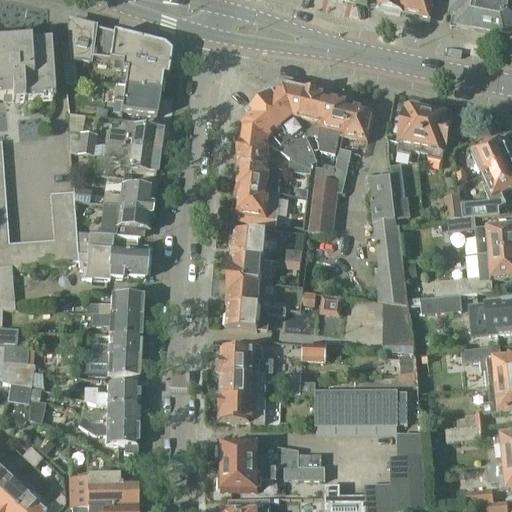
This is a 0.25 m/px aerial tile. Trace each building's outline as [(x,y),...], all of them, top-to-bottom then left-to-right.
[(380,0),(379,6),(378,10),(381,10),(381,9),(385,10),(384,13),(400,17),(401,14),(402,14),(402,15),(403,15),(406,0),(380,0)] [(406,0),(403,15),(404,15),(406,15),(405,18),(422,22),(423,18),(426,19),(426,20),(429,21),(434,0),(406,0)] [(454,0),(452,9),(453,18),(452,24),(458,25),(457,29),(473,32),(479,0),(454,0)] [(507,36),(511,31),(501,18),(504,0),(479,0),(473,32),(506,39),(508,37),(507,36)] [(511,0),(504,0),(501,18),(511,31),(511,0)] [(94,31),(68,25),(70,46),(72,63),(75,63),(89,65),(90,60),(114,65),(115,65),(115,62),(120,38),(115,37),(94,31)] [(120,38),(115,62),(135,65),(144,66),(144,68),(169,71),(171,56),(163,49),(120,38)] [(0,98),(12,98),(12,104),(28,103),(28,102),(54,101),(50,51),(40,51),(40,46),(29,47),(28,47),(19,48),(19,41),(0,42),(0,98)] [(70,46),(61,47),(61,48),(62,48),(65,87),(77,86),(75,63),(72,63),(70,46)] [(114,65),(113,72),(120,73),(127,74),(125,91),(161,96),(163,79),(167,79),(169,71),(144,68),(144,66),(135,65),(115,62),(115,65),(114,65)] [(266,93),(258,100),(311,166),(316,166),(306,141),(299,122),(306,92),(306,88),(305,87),(305,88),(288,84),(287,83),(286,84),(276,93),(277,94),(274,97),(273,95),(270,97),(266,93)] [(113,103),(112,113),(122,115),(157,120),(161,96),(125,91),(115,90),(113,103)] [(306,92),(299,122),(306,141),(322,141),(322,130),(328,100),(329,98),(328,98),(327,102),(320,101),(321,93),(307,90),(306,92)] [(322,130),(322,141),(322,155),(332,158),(335,158),(340,138),(343,139),(344,139),(352,106),(352,105),(342,103),(343,101),(335,99),(334,99),(333,101),(328,100),(322,130)] [(248,119),(242,125),(246,130),(245,131),(243,144),(272,147),(275,148),(280,151),(290,157),(311,170),(311,166),(258,100),(245,111),(249,116),(247,118),(248,119)] [(66,116),(99,120),(106,121),(107,111),(66,106),(66,116)] [(352,106),(344,139),(368,145),(375,114),(364,111),(364,109),(352,106)] [(412,156),(419,158),(429,114),(406,109),(398,145),(400,145),(398,157),(411,160),(412,156)] [(443,154),(445,155),(453,119),(429,114),(419,158),(430,160),(430,164),(440,166),(443,154)] [(108,137),(107,150),(159,157),(161,136),(126,131),(125,140),(108,137)] [(69,135),(68,134),(68,144),(70,145),(95,148),(96,139),(69,135)] [(491,143),(472,152),(481,175),(511,162),(506,151),(506,149),(503,146),(501,141),(492,145),(491,143)] [(238,160),(237,168),(269,172),(272,147),(243,144),(239,143),(237,160),(238,160)] [(70,145),(68,144),(69,156),(94,159),(95,148),(70,145)] [(107,150),(105,162),(122,164),(121,172),(156,177),(159,157),(107,150)] [(336,170),(348,173),(352,154),(340,152),(337,169),(336,170)] [(290,157),(288,175),(309,177),(311,170),(290,157)] [(489,204),(461,207),(461,208),(463,222),(475,220),(500,217),(499,210),(507,207),(502,196),(511,191),(511,190),(511,189),(511,164),(511,162),(481,175),(489,192),(485,194),(489,204)] [(236,168),(234,182),(236,182),(235,193),(267,196),(268,187),(278,188),(280,175),(280,173),(269,172),(237,168),(236,168)] [(318,171),(316,180),(320,180),(334,182),(336,170),(337,169),(325,168),(325,172),(321,171),(318,171)] [(399,169),(390,170),(394,204),(403,202),(399,169)] [(333,186),(327,185),(316,184),(309,237),(333,239),(339,195),(343,196),(348,173),(336,170),(334,182),(333,186)] [(456,176),(458,188),(466,187),(465,175),(456,176)] [(391,180),(369,183),(373,225),(395,223),(391,180)] [(104,196),(102,207),(151,213),(154,193),(121,189),(120,198),(104,196)] [(73,191),(73,197),(74,203),(91,205),(92,194),(73,191)] [(308,194),(296,192),(296,200),(307,201),(308,194)] [(235,193),(234,206),(236,206),(235,217),(268,220),(278,221),(280,200),(277,200),(277,197),(267,196),(235,193)] [(50,199),(51,210),(74,209),(74,203),(73,197),(50,199)] [(460,200),(445,201),(448,223),(463,222),(461,208),(461,207),(460,200)] [(101,218),(99,237),(115,238),(142,241),(143,233),(149,233),(151,213),(102,207),(101,218)] [(75,221),(74,209),(51,210),(51,222),(75,221)] [(463,222),(448,223),(449,236),(477,232),(475,220),(463,222)] [(75,232),(75,221),(51,222),(52,233),(75,232)] [(480,232),(476,233),(477,241),(478,257),(511,254),(511,228),(483,232),(480,232)] [(76,244),(75,232),(52,233),(53,245),(76,244)] [(232,257),(232,258),(264,261),(265,260),(267,237),(235,234),(232,257)] [(99,237),(77,235),(78,264),(80,264),(80,268),(81,268),(81,272),(83,272),(83,281),(87,281),(87,282),(110,284),(110,281),(123,282),(123,279),(145,280),(147,254),(147,250),(126,248),(126,253),(111,252),(112,238),(99,237)] [(77,264),(76,244),(53,245),(41,246),(43,267),(77,264)] [(32,268),(30,246),(19,247),(21,268),(32,268)] [(41,246),(30,246),(32,268),(43,267),(41,246)] [(12,269),(21,268),(19,247),(8,247),(0,247),(0,271),(13,270),(12,269)] [(301,264),(301,260),(302,256),(284,254),(283,263),(301,264)] [(511,254),(478,257),(482,285),(489,284),(511,281),(511,254)] [(228,281),(228,282),(262,285),(262,284),(264,261),(232,258),(230,258),(228,281)] [(300,274),(301,264),(283,263),(283,266),(278,265),(277,272),(300,274)] [(13,270),(0,271),(0,312),(15,313),(13,270)] [(226,304),(226,307),(227,307),(260,310),(260,307),(262,285),(228,282),(226,304)] [(315,309),(316,297),(302,296),(300,307),(315,309)] [(85,306),(85,318),(92,318),(142,320),(143,300),(111,298),(111,307),(85,306)] [(459,299),(435,300),(436,317),(461,315),(459,299)] [(511,305),(470,310),(471,312),(473,312),(475,341),(511,336),(511,305)] [(227,307),(225,331),(257,334),(269,335),(270,322),(270,319),(284,320),(285,313),(274,312),(271,311),(260,310),(227,307)] [(382,330),(382,351),(412,350),(407,311),(382,307),(382,330)] [(92,318),(92,330),(110,331),(109,339),(141,341),(142,320),(92,318)] [(0,349),(21,351),(22,332),(0,331),(0,349)] [(91,348),(91,358),(97,358),(140,360),(141,341),(109,339),(108,348),(97,348),(91,348)] [(304,348),(302,364),(306,364),(326,366),(327,353),(327,350),(304,348)] [(0,382),(3,386),(10,388),(32,390),(34,376),(35,369),(3,367),(3,350),(0,349),(0,382)] [(3,367),(35,369),(35,366),(38,367),(39,352),(3,350),(3,367)] [(467,354),(462,355),(463,368),(481,366),(482,377),(486,376),(487,390),(511,387),(511,361),(501,362),(500,351),(467,354)] [(220,377),(260,379),(260,365),(263,365),(263,355),(253,354),(253,353),(221,352),(221,361),(220,361),(220,362),(217,363),(217,374),(220,376),(220,377)] [(84,369),(84,378),(107,379),(139,380),(140,360),(97,358),(91,358),(90,358),(85,358),(84,369)] [(34,376),(32,390),(42,392),(41,377),(34,376)] [(219,400),(219,401),(266,402),(267,379),(260,379),(220,377),(220,400),(219,400)] [(300,380),(290,380),(290,398),(299,398),(300,398),(300,388),(300,386),(300,380)] [(300,398),(300,402),(306,402),(306,399),(316,399),(316,386),(300,386),(300,388),(300,398)] [(489,407),(483,407),(484,418),(493,417),(511,414),(511,387),(487,390),(489,407)] [(29,409),(30,404),(32,390),(10,388),(8,405),(29,409)] [(105,408),(138,410),(139,388),(106,388),(106,397),(95,397),(94,408),(105,408)] [(42,392),(32,390),(30,404),(43,404),(45,392),(42,392)] [(357,395),(337,396),(337,432),(357,432),(357,395)] [(398,395),(357,395),(357,432),(398,431),(398,429),(398,412),(398,397),(398,395)] [(337,396),(316,396),(316,432),(337,432),(337,396)] [(407,397),(398,397),(398,412),(407,412),(407,397)] [(267,402),(266,402),(219,401),(219,416),(219,426),(266,427),(267,402)] [(46,404),(43,404),(30,404),(29,409),(29,424),(41,428),(46,404)] [(94,427),(138,429),(138,410),(105,408),(105,416),(82,416),(82,420),(81,421),(94,427)] [(407,412),(398,412),(398,429),(408,429),(407,412)] [(466,422),(456,423),(457,433),(486,430),(485,418),(484,418),(466,419),(466,422)] [(137,449),(138,429),(94,427),(81,421),(78,428),(95,439),(106,439),(106,448),(125,448),(124,457),(136,457),(137,449)] [(449,434),(446,434),(447,446),(488,442),(486,430),(457,433),(449,434)] [(76,443),(69,439),(70,448),(71,448),(78,448),(87,453),(89,454),(94,453),(91,452),(76,443)] [(511,439),(495,441),(497,467),(511,465),(511,439)] [(222,460),(222,470),(258,471),(258,446),(221,446),(221,448),(218,448),(218,460),(222,460)] [(28,465),(37,455),(31,449),(22,459),(28,465)] [(298,456),(277,451),(277,472),(283,472),(298,472),(299,460),(298,460),(298,456)] [(43,460),(37,455),(28,465),(34,470),(43,460)] [(399,462),(391,463),(391,488),(426,488),(422,456),(399,459),(399,462)] [(298,472),(298,486),(325,486),(325,473),(325,471),(321,471),(321,460),(299,460),(298,472)] [(511,465),(497,467),(500,494),(511,492),(511,465)] [(258,471),(222,470),(222,481),(219,481),(219,493),(221,493),(221,495),(258,495),(258,484),(276,484),(276,472),(258,472),(258,471)] [(0,495),(12,482),(0,471),(0,495)] [(298,472),(283,472),(283,486),(298,486),(298,472)] [(88,480),(69,481),(70,511),(75,511),(87,511),(88,511),(96,511),(101,511),(136,510),(136,507),(136,502),(136,487),(118,487),(118,479),(88,480)] [(16,511),(29,498),(12,482),(0,495),(0,511),(16,511)] [(391,488),(364,488),(364,501),(363,511),(428,511),(426,488),(391,488)] [(339,489),(324,489),(324,511),(351,511),(351,501),(339,501),(339,489)] [(43,502),(39,507),(29,498),(16,511),(60,511),(66,506),(66,495),(63,493),(49,508),(43,502)] [(483,507),(494,506),(493,495),(462,497),(464,509),(483,507)] [(363,511),(364,501),(351,501),(351,511),(363,511)] [(274,511),(274,503),(229,503),(229,504),(229,511),(274,511)]
